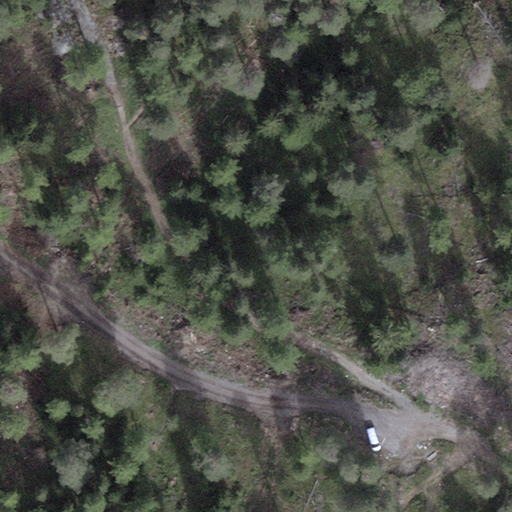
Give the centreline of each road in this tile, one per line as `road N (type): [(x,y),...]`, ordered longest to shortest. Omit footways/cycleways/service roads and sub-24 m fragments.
road 1 (track): [(432,426),(360,370),(270,327),(203,277),(164,220),(60,0)]
road 2 (track): [(0,252),(135,349),(204,387),(432,426)]
